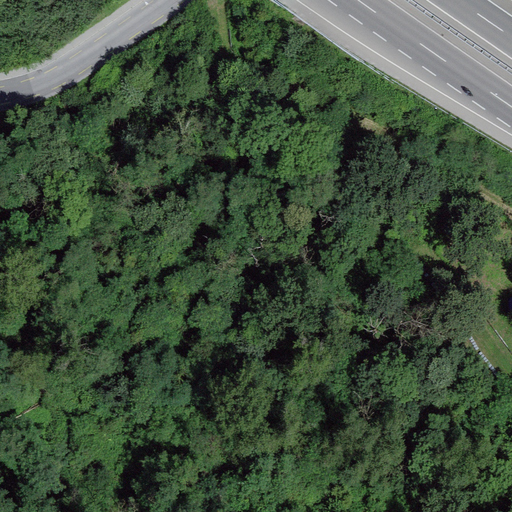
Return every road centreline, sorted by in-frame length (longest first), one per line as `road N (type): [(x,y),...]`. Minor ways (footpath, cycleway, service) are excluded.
road 1 (tertiary): [(169,0),(52,79),(0,95)]
road 2 (trunk): [(357,0),(511,107)]
